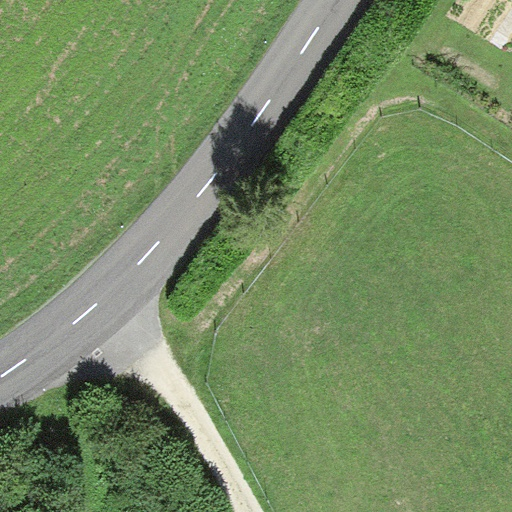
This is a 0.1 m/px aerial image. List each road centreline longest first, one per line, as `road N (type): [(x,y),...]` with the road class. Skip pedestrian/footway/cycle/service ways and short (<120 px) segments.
road 1 (tertiary): [(338,0),(258,119),(151,253),(87,314),(0,378)]
road 2 (track): [(113,290),(245,511)]
